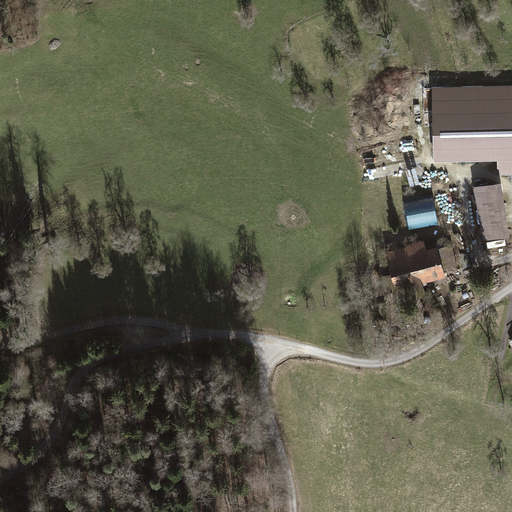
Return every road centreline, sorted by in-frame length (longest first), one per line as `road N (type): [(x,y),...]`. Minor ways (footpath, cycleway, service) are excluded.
road 1 (track): [(189,336),(242,337),(374,365),(407,357),(511,289)]
road 2 (track): [(478,271),(466,197),(435,145),(436,107),(453,87),(511,81)]
road 3 (track): [(189,336),(88,366),(44,453),(0,482)]
road 4 (track): [(0,347),(110,322),(160,324),(189,336)]
road 5 (track): [(277,346),(265,376),(293,511)]
